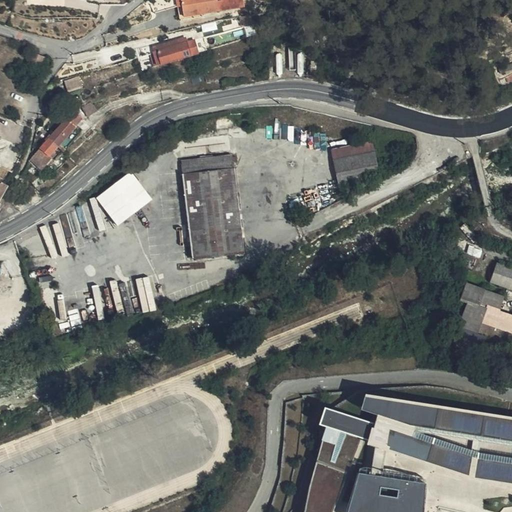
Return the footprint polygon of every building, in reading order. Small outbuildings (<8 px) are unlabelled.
[(24,0),(25,7),(45,6),(45,12),(61,10),(61,13),(76,12),(74,0),(24,0)] [(171,0),(158,0),(162,11),(173,8),(171,0)] [(190,16),(188,0),(183,0),(186,19),(209,16),(209,13),(190,16)] [(224,0),(188,0),(190,16),(209,13),(251,7),(250,0),(228,0),(224,1),(224,0)] [(253,38),(264,37),(261,23),(251,27),(253,38)] [(174,43),(173,39),(172,34),(156,39),(159,48),(163,47),(174,43)] [(178,57),(203,50),(199,36),(183,41),(182,36),(173,39),(174,43),(163,47),(166,61),(178,57)] [(28,60),(42,66),(47,51),(32,44),(28,60)] [(511,59),(497,64),(498,70),(511,65),(511,59)] [(511,78),(511,69),(498,76),(499,78),(511,79),(511,78)] [(81,77),(66,79),(68,88),(82,86),(81,77)] [(95,110),(91,103),(90,102),(81,107),(86,115),(95,110)] [(48,139),(56,146),(75,125),(80,119),(78,113),(65,120),(48,139)] [(75,125),(56,146),(61,151),(81,129),(75,125)] [(35,154),(35,155),(42,163),(56,146),(48,139),(35,154)] [(373,144),(333,152),(338,177),(378,169),(373,144)] [(182,161),(193,260),(243,254),(232,155),(182,161)] [(132,170),(97,196),(118,225),(153,198),(132,170)] [(0,195),(10,182),(0,175),(0,195)] [(24,198),(31,204),(40,198),(39,196),(30,192),(24,198)] [(13,203),(21,211),(31,204),(24,198),(20,195),(13,203)] [(1,223),(2,223),(21,211),(13,203),(7,200),(0,210),(0,221),(0,222),(1,223)] [(511,265),(495,260),(489,278),(511,286),(511,265)] [(453,336),(453,348),(474,355),(481,338),(482,334),(511,343),(511,315),(496,310),(501,297),(464,282),(455,309),(462,313),(453,336)] [(328,400),(321,418),(328,421),(363,434),(370,437),(369,439),(475,476),(511,482),(511,409),(370,385),(364,402),(381,407),(378,420),(328,400)] [(311,484),(305,511),(333,511),(363,434),(328,421),(311,484)] [(425,511),(428,479),(362,467),(349,511),(425,511)]
